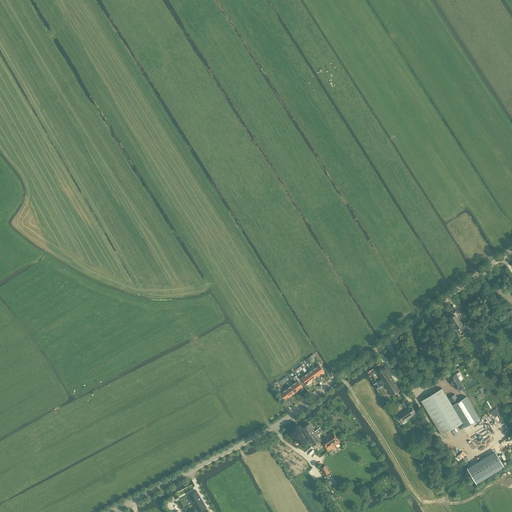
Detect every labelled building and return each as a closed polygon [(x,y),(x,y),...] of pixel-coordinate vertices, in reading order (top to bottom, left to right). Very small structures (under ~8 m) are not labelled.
[(459,321),(459,322),(455,315),(450,318),(452,322),(449,324),(452,328),(455,326),(457,330),(457,329),(459,332),(464,328),(467,332),(472,329),(467,321),(462,324),(459,321)] [(423,360),(430,355),(423,344),(416,349),(423,360)] [(319,365),(314,368),(319,375),(324,371),(319,365)] [(314,368),(310,371),(315,378),(319,375),(314,368)] [(385,385),(393,380),(386,368),(378,373),(382,379),(374,385),(376,389),(384,384),(385,385)] [(310,371),(306,374),(311,381),(315,378),(310,371)] [(306,384),(311,381),(306,374),(301,378),(306,384)] [(455,388),(456,387),(459,392),(464,388),(456,374),(449,378),(449,379),(448,380),(450,382),(451,382),(455,388)] [(296,382),(294,383),(299,390),(303,387),(298,380),(295,376),(293,378),(296,382)] [(393,380),(385,385),(391,394),(390,394),(390,396),(391,395),(392,395),(400,390),(393,380)] [(299,390),(294,383),(289,387),(294,393),(298,390),(299,390)] [(289,387),(285,390),(289,396),(294,393),(289,387)] [(285,400),(289,396),(285,390),(282,392),(279,388),(277,389),(280,393),(285,400)] [(463,423),(452,406),(442,388),(421,401),(442,435),(462,423),(463,423)] [(449,398),(452,404),(458,400),(455,394),(449,398)] [(480,418),(467,397),(452,406),(463,423),(462,423),(465,427),(480,418)] [(402,423),(416,413),(411,405),(396,415),(402,423)] [(316,434),(317,434),(318,435),(321,433),(320,432),(321,431),(320,428),(314,431),(309,424),(302,429),(308,439),(316,434)] [(333,433),(322,440),(328,450),(339,443),(333,433)] [(316,434),(308,439),(313,446),(321,441),(316,434)] [(326,465),(320,468),(325,475),(330,472),(326,465)] [(188,495),(193,504),(197,501),(199,503),(202,501),(196,490),(188,495)] [(197,511),(198,511),(206,507),(202,501),(199,503),(197,501),(193,504),(196,509),(190,511),(197,511)]
